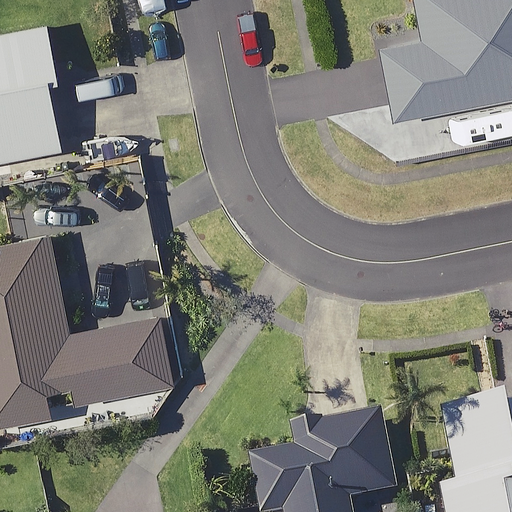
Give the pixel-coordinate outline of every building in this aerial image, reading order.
[(511,0),(414,0),(422,36),(381,44),(395,116),(511,93),(511,0)] [(56,76),(45,19),(0,27),(0,155),(62,144),(49,77),(56,76)] [(0,247),(0,420),(57,410),(55,402),(169,382),(157,312),(66,329),(50,238),(0,247)] [(447,511),(511,511),(511,405),(444,417),(456,488),(444,490),(447,511)] [(389,497),(376,422),(297,435),(301,457),(255,464),(263,511),(277,511),(289,510),(289,511),(347,511),(346,505),(389,497)]
